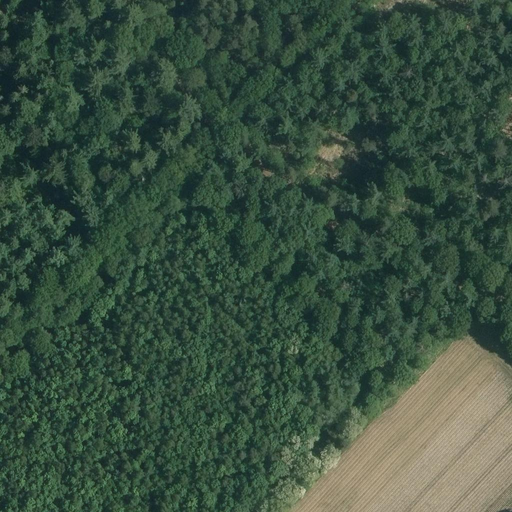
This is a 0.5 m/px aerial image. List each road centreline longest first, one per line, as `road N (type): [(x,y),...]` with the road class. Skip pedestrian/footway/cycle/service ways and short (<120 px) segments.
road 1 (track): [(222,140),(300,202),(511,299)]
road 2 (track): [(222,140),(0,363)]
road 3 (track): [(364,0),(222,140)]
road 4 (track): [(135,0),(222,140)]
